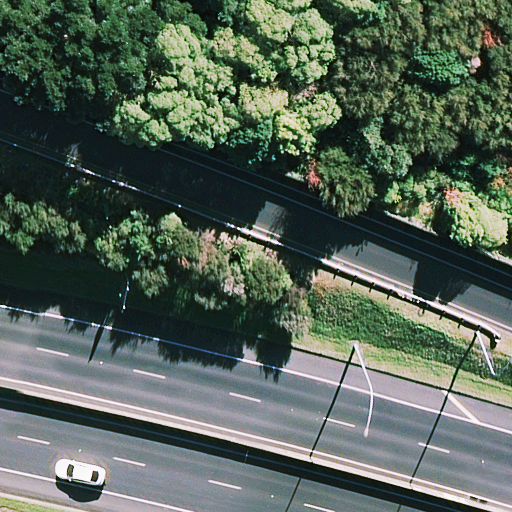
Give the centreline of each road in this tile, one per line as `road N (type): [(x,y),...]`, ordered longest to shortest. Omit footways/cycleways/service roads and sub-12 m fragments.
road 1 (trunk): [(0,116),(511,318)]
road 2 (trunk): [(0,339),(300,406),(511,469)]
road 3 (trunk): [(320,511),(0,442)]
